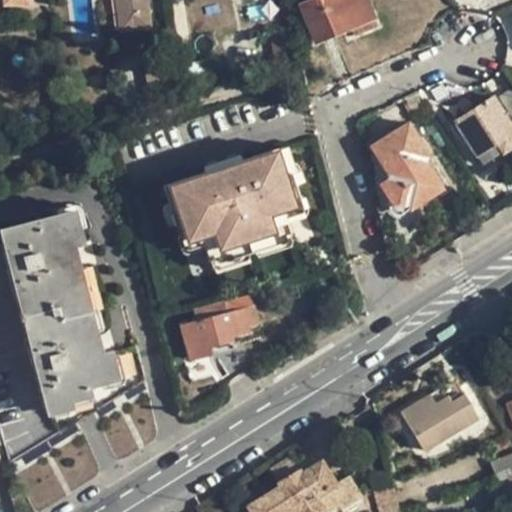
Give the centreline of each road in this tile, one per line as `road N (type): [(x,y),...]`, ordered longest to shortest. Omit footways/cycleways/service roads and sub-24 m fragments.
road 1 (residential): [(389,334),(321,93),(474,36)]
road 2 (unknown): [(0,173),(318,73)]
road 3 (primary): [(107,511),(389,334)]
road 4 (primary): [(389,334),(511,258)]
